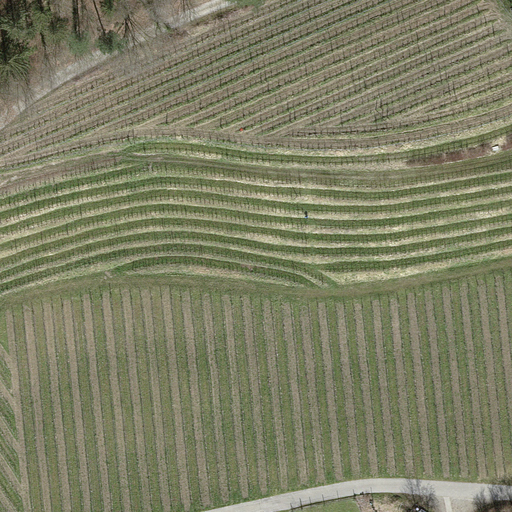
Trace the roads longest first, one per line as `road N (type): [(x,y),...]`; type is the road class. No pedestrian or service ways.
road 1 (track): [(0,306),(109,280),(189,278),(324,293),(511,262)]
road 2 (track): [(234,0),(101,56),(36,91),(0,123)]
road 3 (track): [(286,511),(373,493),(511,498)]
